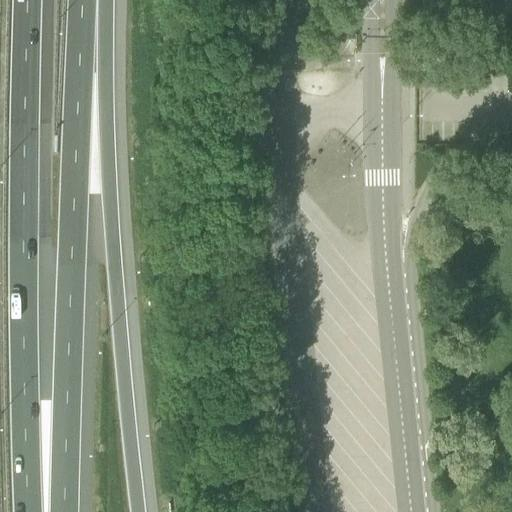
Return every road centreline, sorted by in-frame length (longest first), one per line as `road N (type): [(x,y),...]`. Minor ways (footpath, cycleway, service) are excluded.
road 1 (motorway): [(138,511),(82,0)]
road 2 (motorway): [(49,511),(65,402),(81,0)]
road 3 (motorway): [(27,511),(30,0)]
